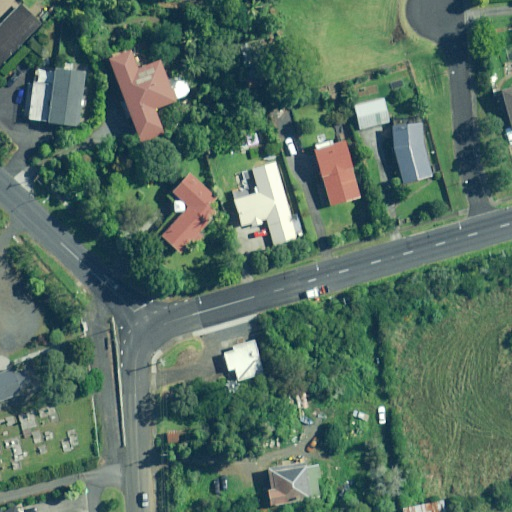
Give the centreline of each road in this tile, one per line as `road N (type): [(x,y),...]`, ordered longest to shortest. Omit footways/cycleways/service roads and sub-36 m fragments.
road 1 (tertiary): [(151,332),(483,230)]
road 2 (residential): [(434,0),(452,38),(468,176),(483,230)]
road 3 (tertiary): [(151,332),(0,187)]
road 4 (tertiary): [(151,332),(133,368),(138,511)]
